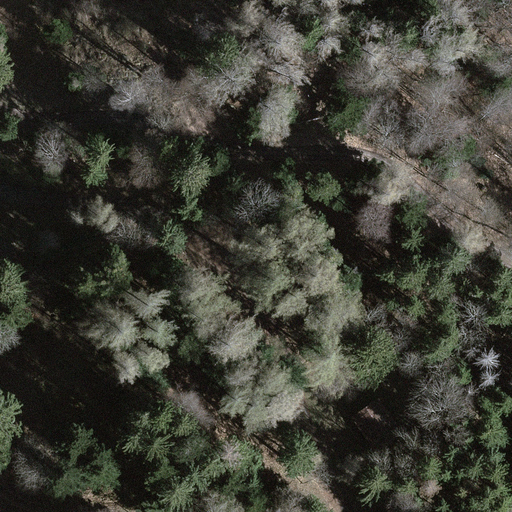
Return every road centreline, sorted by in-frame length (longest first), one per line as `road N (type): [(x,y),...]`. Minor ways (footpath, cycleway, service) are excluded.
road 1 (track): [(511,253),(409,186),(302,138),(180,114),(65,108),(0,82)]
road 2 (track): [(343,511),(281,349),(235,268),(171,219),(0,175)]
